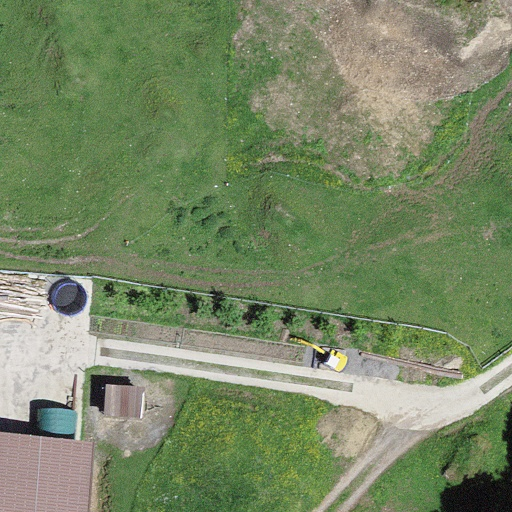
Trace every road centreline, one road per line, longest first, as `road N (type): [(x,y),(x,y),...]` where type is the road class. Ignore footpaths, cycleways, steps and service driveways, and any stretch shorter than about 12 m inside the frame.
road 1 (track): [(511,372),(435,421),(84,332)]
road 2 (track): [(413,415),(329,511)]
